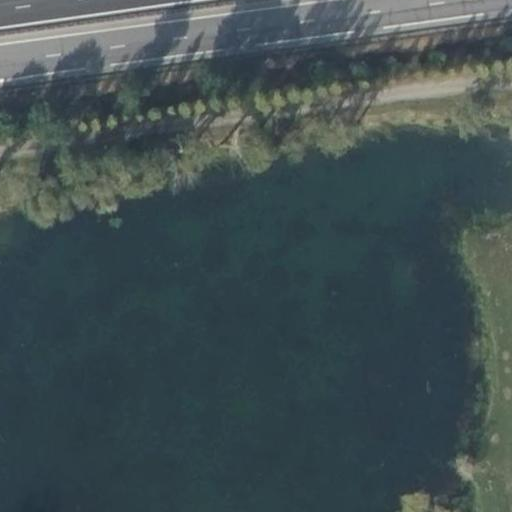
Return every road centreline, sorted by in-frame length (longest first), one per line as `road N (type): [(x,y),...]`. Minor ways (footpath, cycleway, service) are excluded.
road 1 (track): [(0,157),(511,88)]
road 2 (trunk): [(0,67),(481,0)]
